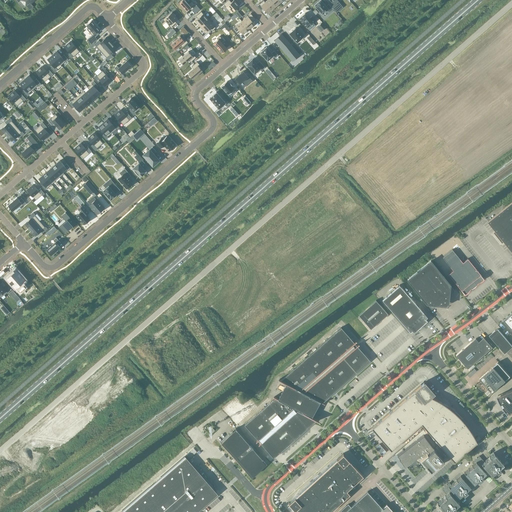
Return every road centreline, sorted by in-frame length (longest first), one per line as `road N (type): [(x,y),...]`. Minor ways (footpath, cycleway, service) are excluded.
road 1 (residential): [(0,451),(511,4)]
road 2 (primary): [(0,418),(478,0)]
road 3 (residential): [(23,242),(42,264),(57,265),(211,130),(195,93),(223,67)]
road 4 (residential): [(108,19),(143,68),(0,194)]
road 5 (residential): [(108,19),(87,8),(0,84)]
road 6 (unclassified): [(511,444),(428,348)]
